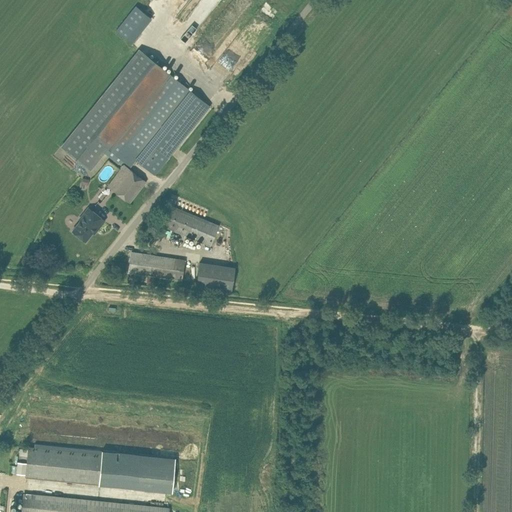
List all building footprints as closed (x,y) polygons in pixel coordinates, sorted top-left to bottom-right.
[(116,30),(132,43),(152,18),(135,5),(116,30)] [(121,164),(123,161),(130,167),(136,160),(155,176),(210,106),(139,49),(60,146),(90,171),(104,153),(118,165),(120,163),(121,164)] [(107,186),(130,204),(147,182),(124,165),(107,186)] [(170,205),(162,226),(157,239),(181,248),(186,236),(210,246),(219,225),(170,205)] [(72,231),(77,235),(85,241),(95,229),(97,230),(104,221),(88,208),(79,219),(80,221),(72,231)] [(128,272),(182,280),(185,260),(131,252),(128,272)] [(199,263),(185,260),(182,280),(181,285),(196,287),(199,263)] [(231,293),(235,268),(199,263),(196,287),(231,293)] [(28,447),(25,477),(98,484),(98,485),(136,488),(172,492),(175,458),(139,454),(102,451),(35,444),(34,448),(28,447)] [(168,511),(169,509),(24,494),(21,511),(168,511)]
